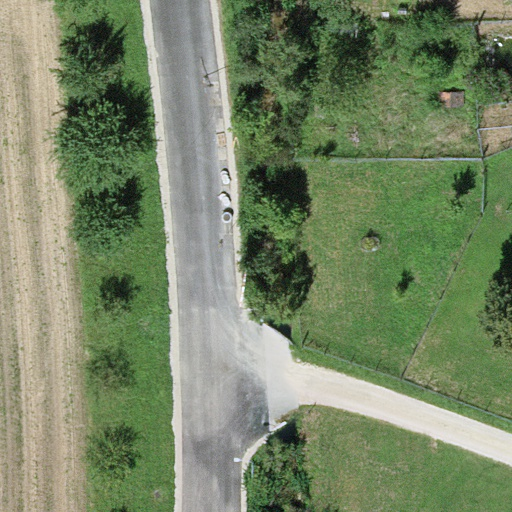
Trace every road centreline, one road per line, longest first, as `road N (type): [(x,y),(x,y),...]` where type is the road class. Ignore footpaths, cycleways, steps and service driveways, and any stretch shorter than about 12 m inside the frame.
road 1 (unclassified): [(200,511),(205,337),(179,0)]
road 2 (track): [(205,337),(511,450)]
